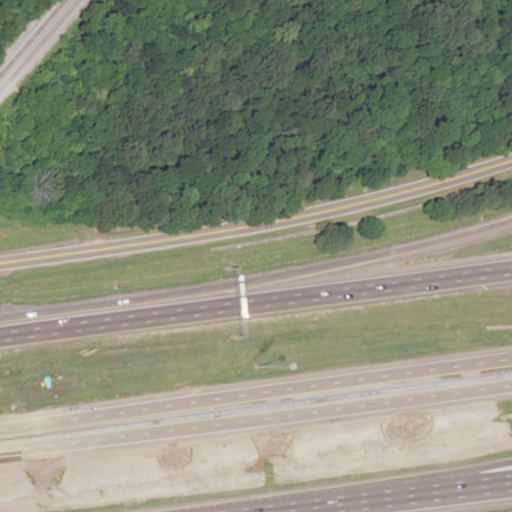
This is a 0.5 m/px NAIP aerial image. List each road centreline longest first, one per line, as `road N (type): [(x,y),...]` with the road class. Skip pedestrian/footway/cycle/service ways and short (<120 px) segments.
road 1 (tertiary): [(0,263),(341,210),(511,160)]
road 2 (motorway): [(511,220),(278,279),(0,319)]
road 3 (motorway): [(0,452),(511,381)]
road 4 (motorway): [(511,359),(0,429)]
road 5 (motorway): [(511,263),(0,332)]
road 6 (motorway): [(294,511),(511,485)]
road 7 (motorway): [(381,501),(511,466)]
